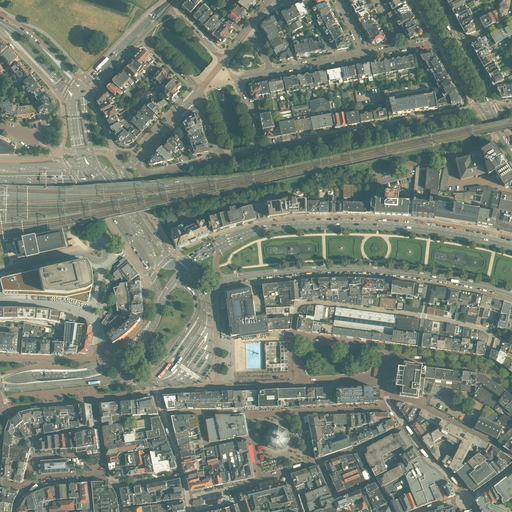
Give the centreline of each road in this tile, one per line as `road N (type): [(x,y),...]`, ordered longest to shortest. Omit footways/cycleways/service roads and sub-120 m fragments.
road 1 (residential): [(397,355),(292,335),(297,305),(423,315),(485,329),(484,367)]
road 2 (residential): [(221,245),(215,267),(226,278),(373,269),(511,293)]
road 3 (primary): [(511,248),(429,231),(324,225),(256,231),(221,245)]
road 4 (residential): [(0,403),(125,382),(152,369),(196,310),(188,287),(168,288)]
road 5 (residential): [(482,110),(258,149)]
road 6 (residential): [(223,158),(149,175),(134,161),(199,90)]
road 7 (primary): [(86,176),(150,269),(158,307)]
road 8 (primary): [(186,266),(157,260),(99,171)]
